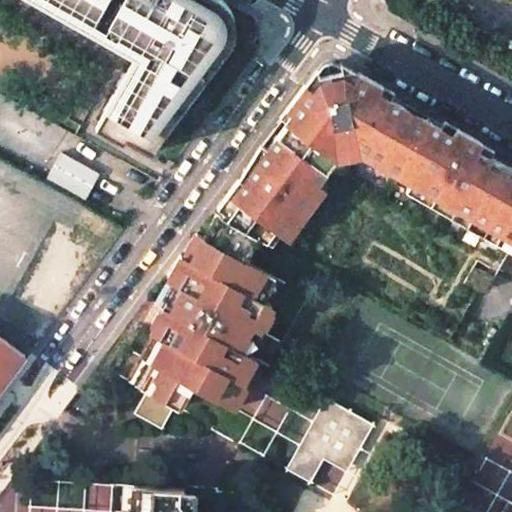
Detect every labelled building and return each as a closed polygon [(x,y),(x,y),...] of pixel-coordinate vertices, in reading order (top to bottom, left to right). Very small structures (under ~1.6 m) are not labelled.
[(27,0),(141,62),(103,126),(156,155),(161,142),(233,44),(232,38),(230,30),(227,19),(221,6),(217,0),(27,0)] [(255,163),(242,182),(238,179),(217,207),(224,210),(221,215),(233,222),(254,234),(271,243),(275,237),(286,246),(450,337),(478,288),(480,290),(488,289),(511,248),(511,240),(511,171),(475,151),(478,145),(442,124),(440,126),(428,119),(413,115),(402,104),(390,97),(392,94),(343,67),(345,73),(315,80),(314,76),(282,118),(287,122),(266,148),(263,146),(251,161),(255,163)] [(57,154),(44,179),(81,199),(95,175),(57,154)] [(233,222),(221,215),(208,239),(219,244),(233,222)] [(264,270),(243,258),(254,234),(233,222),(219,244),(208,239),(197,234),(184,256),(180,254),(177,258),(165,279),(177,285),(185,289),(173,311),(164,307),(157,320),(151,331),(155,335),(143,356),(150,361),(146,368),(147,376),(141,387),(147,390),(133,415),(162,431),(176,407),(180,410),(192,388),(235,410),(247,388),(245,382),(259,359),(247,353),(240,348),(238,343),(242,337),(248,335),(252,326),(260,330),(274,305),(263,298),(252,292),(264,270)] [(274,276),(264,270),(252,292),(263,298),(274,276)] [(185,289),(177,285),(164,307),(173,311),(185,289)] [(247,353),(260,330),(252,326),(248,335),(242,337),(238,343),(240,348),(247,353)] [(0,388),(26,355),(0,335),(0,388)] [(345,414),(344,409),(327,399),(322,401),(313,416),(315,423),(309,424),(300,440),(302,447),(295,448),(286,466),(289,470),(303,478),(309,476),(320,456),(341,468),(347,465),(355,452),(354,445),(361,443),(369,428),(366,421),(351,413),(345,414)] [(145,500),(146,487),(132,486),(130,511),(140,511),(141,503),(145,500)] [(181,511),(183,489),(146,487),(145,500),(141,503),(140,511),(130,511),(129,511),(181,511)]
